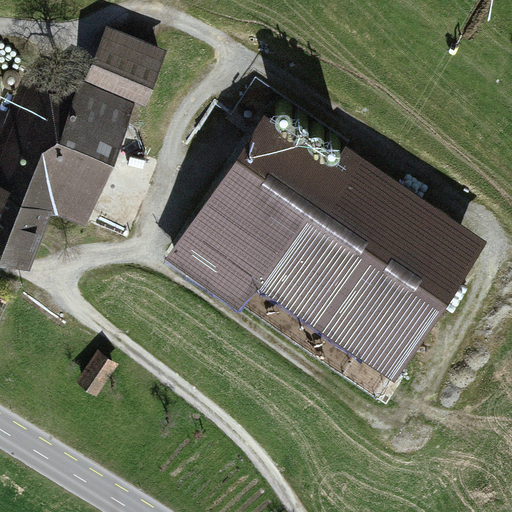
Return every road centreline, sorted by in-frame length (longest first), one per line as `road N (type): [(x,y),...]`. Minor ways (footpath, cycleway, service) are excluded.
road 1 (track): [(294,511),(239,436),(42,281),(0,261)]
road 2 (unknown): [(42,281),(67,258),(139,242),(199,215)]
road 3 (tertiary): [(0,431),(126,511)]
